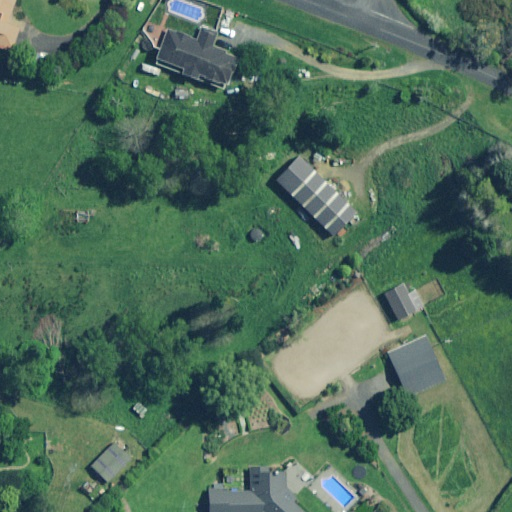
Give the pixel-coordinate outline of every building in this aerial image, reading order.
[(16,0),(0,0),(0,48),(11,52),(20,23),(10,20),(16,0)] [(158,34),(151,24),(142,31),(150,40),(158,34)] [(180,74),(195,79),(196,77),(224,88),(235,57),(209,47),(215,33),(201,28),(196,42),(167,31),(156,59),(182,69),(180,74)] [(142,61),(139,69),(156,76),(159,68),(142,61)] [(357,213),(300,156),(276,181),(333,237),(357,213)] [(415,312),(402,286),(384,295),(397,320),(415,312)] [(445,380),(426,336),(387,353),(406,398),(445,380)] [(131,458),(115,442),(91,466),(107,482),(131,458)] [(309,511),(284,488),(284,467),(249,466),(249,489),(207,488),(206,511),(309,511)]
